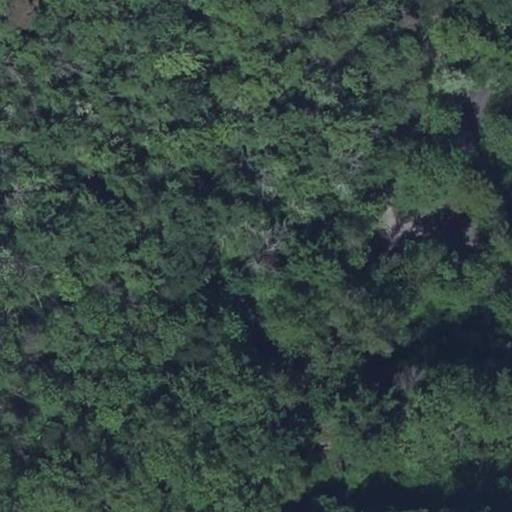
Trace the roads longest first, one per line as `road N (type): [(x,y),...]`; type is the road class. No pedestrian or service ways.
road 1 (unclassified): [(447,228),(403,229),(386,219),(381,202),(435,0)]
road 2 (secondary): [(511,46),(458,152),(447,228)]
